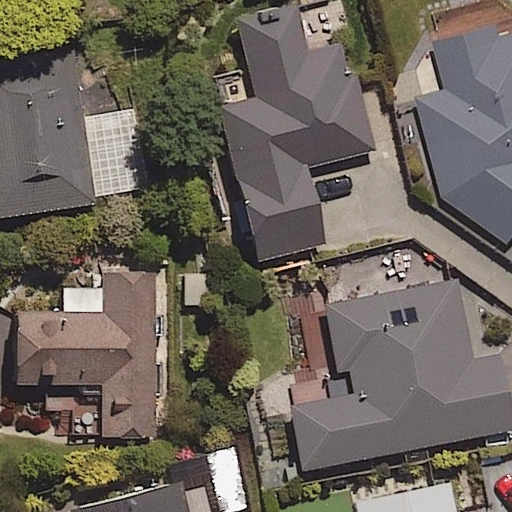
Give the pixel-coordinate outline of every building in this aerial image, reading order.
[(346,46),(307,57),(294,9),(234,25),(255,104),(216,115),(256,266),(322,248),(302,172),(374,153),(346,46)] [(509,245),(511,239),(511,17),(402,46),(440,190),(509,245)] [(134,112),(81,120),(71,53),(0,64),(0,221),(91,208),(89,199),(146,190),(134,112)] [(155,438),(151,277),(98,279),(98,293),(57,294),(58,315),(12,316),(14,390),(99,388),(100,440),(155,438)] [(497,361),(471,366),(455,285),(323,311),(341,401),(286,412),(299,474),(511,432),(497,361)] [(184,511),(178,488),(92,511),(184,511)] [(450,511),(446,489),(353,507),(353,511),(450,511)]
